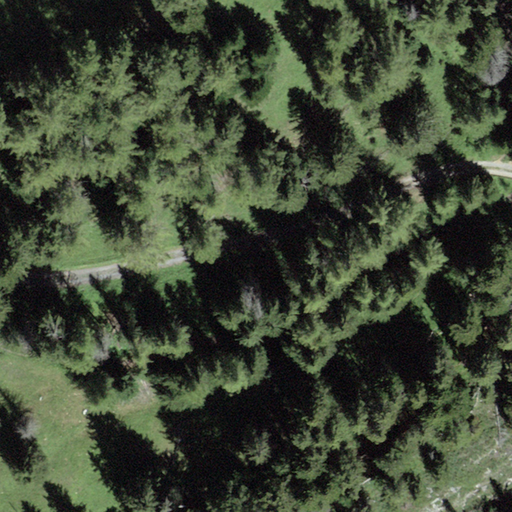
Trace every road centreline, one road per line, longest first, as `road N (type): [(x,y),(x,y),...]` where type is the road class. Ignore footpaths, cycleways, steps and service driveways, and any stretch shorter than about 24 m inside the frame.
road 1 (track): [(511,202),(469,214),(295,306),(186,348),(88,363),(0,346)]
road 2 (track): [(511,172),(432,176),(273,243),(0,278)]
